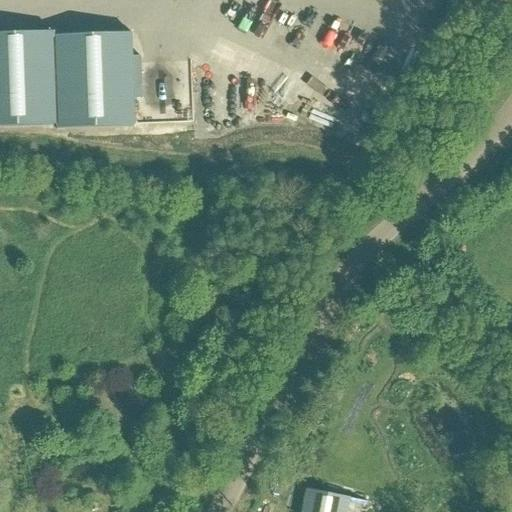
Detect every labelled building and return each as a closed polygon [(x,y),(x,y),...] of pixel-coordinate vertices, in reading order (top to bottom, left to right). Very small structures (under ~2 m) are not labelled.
[(332,66),(342,45),(313,33),(304,54),(332,66)] [(0,131),(57,131),(58,135),(135,134),(135,100),(134,57),(134,40),(56,41),(56,37),(0,37),(0,131)] [(142,57),(134,57),(135,100),(144,100),(142,57)] [(166,477),(157,511),(173,511),(181,481),(166,477)] [(27,495),(30,506),(39,504),(36,493),(27,495)] [(365,511),(367,503),(305,494),(302,511),(365,511)]
